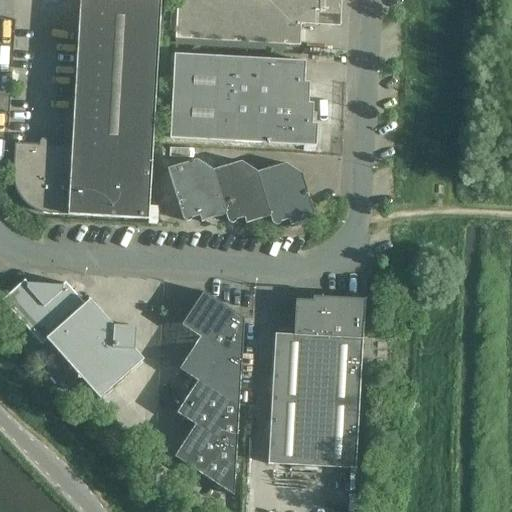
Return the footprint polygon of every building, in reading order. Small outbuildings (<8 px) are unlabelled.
[(79,0),(75,71),(157,76),(160,0),(79,0)] [(177,0),(175,39),(299,46),(300,25),(340,27),(341,0),(340,0),(177,0)] [(174,55),(169,139),(316,147),(317,125),(312,125),(313,104),(308,104),(309,83),(298,83),(299,64),(305,64),(305,63),(299,62),(174,55)] [(45,214),(49,215),(149,221),(151,169),(153,138),(157,76),(75,71),(71,147),(15,144),(14,150),(13,179),(13,183),(14,186),(15,189),(17,192),(18,195),(20,198),(22,200),(24,203),(26,205),(28,207),(30,208),(33,210),(37,212),(41,213),(45,214)] [(225,216),(211,170),(196,161),(167,170),(182,219),(183,221),(184,222),(185,222),(187,223),(188,222),(189,222),(190,221),(191,220),(191,219),(199,217),(201,223),(225,216)] [(270,218),(255,172),(241,162),(213,171),(211,170),(225,216),(227,222),(228,223),(229,224),(230,224),(231,224),(232,224),(234,224),(235,223),(236,221),(243,219),(245,225),(270,218)] [(288,221),(290,227),(315,219),(308,197),(301,175),(285,164),(257,173),(255,172),(270,218),(271,224),(272,224),(273,225),(274,226),(275,226),(277,226),(278,226),(279,225),(280,224),(280,223),(288,221)] [(2,302),(40,345),(84,305),(65,284),(62,286),(28,284),(25,281),(2,302)] [(181,327),(200,338),(241,365),(244,320),(203,293),(181,327)] [(293,336),(275,335),(268,465),(355,470),(364,301),(326,298),(322,302),(295,301),(293,336)] [(41,346),(46,341),(99,400),(143,361),(134,350),(135,328),(113,327),(90,300),(84,305),(40,345),(41,346)] [(179,370),(197,382),(239,409),(241,365),(200,338),(179,370)] [(176,414),(195,426),(236,453),(239,409),(197,382),(176,414)] [(236,453),(195,426),(174,458),(234,497),(236,453)]
